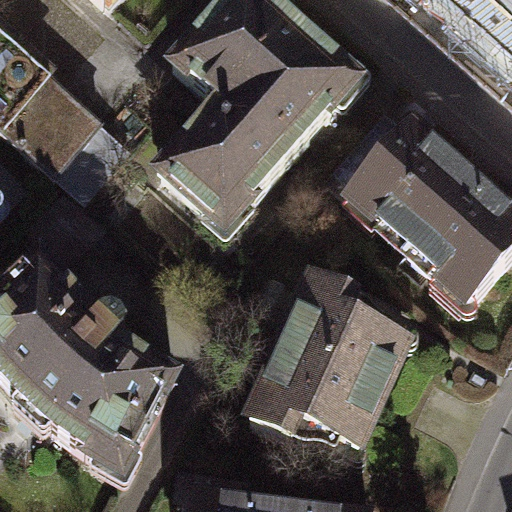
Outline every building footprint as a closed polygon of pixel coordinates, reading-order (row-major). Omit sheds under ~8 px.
[(89,0),(110,18),(125,0),(89,0)] [(218,114),(173,164),(162,186),(226,243),(360,92),(255,0),(240,0),(174,75),(218,114)] [(511,0),(476,0),(500,21),(509,11),(511,13),(511,0)] [(0,138),(1,139),(47,87),(0,45),(0,138)] [(1,139),(83,212),(129,160),(47,87),(1,139)] [(511,227),(412,139),(349,209),(470,316),(511,268),(511,227)] [(108,236),(64,197),(25,233),(64,277),(108,236)] [(41,268),(0,305),(0,388),(19,409),(15,413),(15,419),(41,441),(48,441),(51,437),(82,462),(124,487),(177,389),(150,374),(121,352),(125,348),(126,342),(126,336),(124,332),(121,329),(117,326),(112,325),(107,326),(103,327),(99,332),(41,268)] [(316,292),(250,433),(293,453),(301,436),(359,462),(409,355),(350,328),(358,311),(316,292)]
